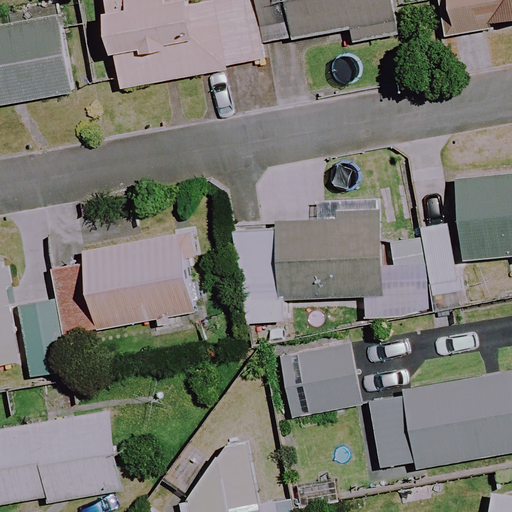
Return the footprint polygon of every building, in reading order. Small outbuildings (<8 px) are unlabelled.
[(255,0),(102,0),(118,89),(267,64),(264,45),(255,0)] [(255,0),(264,45),(349,31),(351,43),(396,36),(390,0),(255,0)] [(511,23),(511,0),(436,0),(445,38),(511,23)] [(73,81),(66,29),(0,36),(0,106),(75,98),(73,81)] [(511,258),(511,179),(453,184),(459,263),(511,258)] [(388,272),(383,232),(418,228),(412,183),(372,188),(375,212),(232,231),(244,327),(288,321),(286,304),(363,294),(367,323),(430,315),(423,268),(388,272)] [(62,300),(68,335),(193,312),(179,236),(54,259),(62,300)] [(0,366),(17,364),(2,264),(0,263),(0,366)] [(360,405),(346,340),(271,357),(285,421),(360,405)] [(369,400),(378,470),(414,465),(415,471),(511,458),(511,371),(404,385),(405,395),(369,400)] [(0,425),(0,510),(120,496),(114,449),(110,412),(0,425)] [(295,511),(293,498),(256,505),(244,432),(175,444),(186,511),(295,511)] [(511,511),(511,496),(491,495),(489,511),(511,511)]
